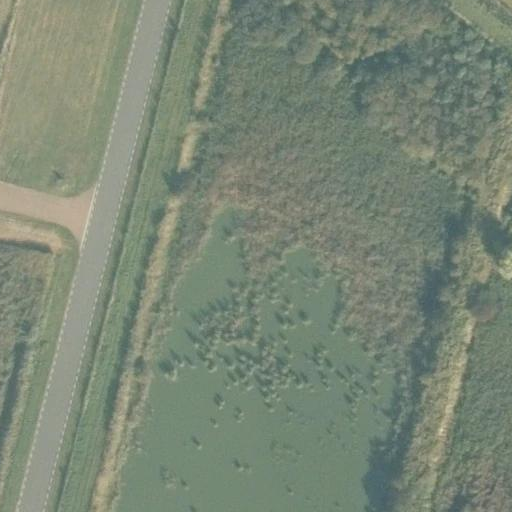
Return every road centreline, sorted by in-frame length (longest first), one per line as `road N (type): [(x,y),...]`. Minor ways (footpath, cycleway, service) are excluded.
road 1 (unclassified): [(29,511),(157,0)]
road 2 (track): [(79,511),(204,0)]
road 3 (track): [(408,511),(511,115)]
